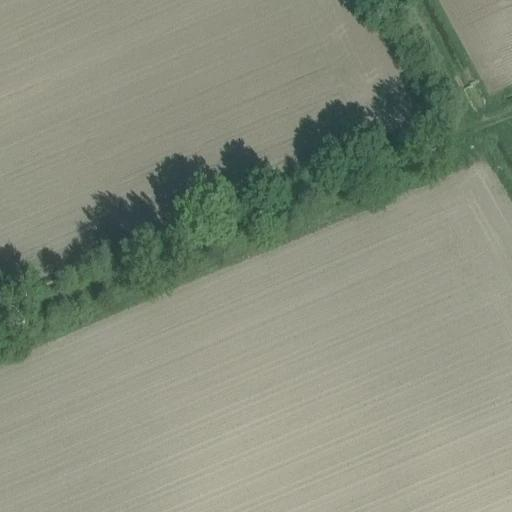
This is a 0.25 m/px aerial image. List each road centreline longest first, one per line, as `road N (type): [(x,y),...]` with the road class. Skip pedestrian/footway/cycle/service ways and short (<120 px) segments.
road 1 (track): [(0,332),(511,115)]
road 2 (track): [(468,133),(395,0)]
